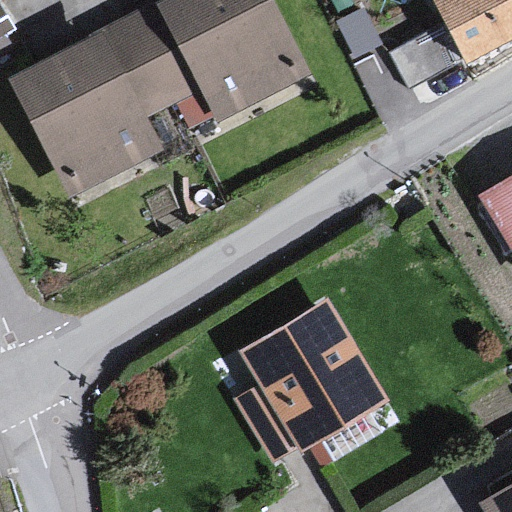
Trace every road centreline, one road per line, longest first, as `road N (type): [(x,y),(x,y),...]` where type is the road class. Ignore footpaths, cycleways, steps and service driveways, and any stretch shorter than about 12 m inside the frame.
road 1 (unclassified): [(511,81),(20,378)]
road 2 (unclassified): [(57,511),(20,378)]
